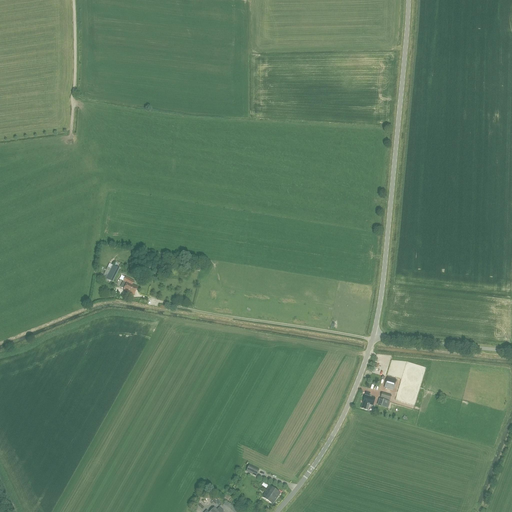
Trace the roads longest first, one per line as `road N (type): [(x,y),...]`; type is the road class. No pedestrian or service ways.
road 1 (tertiary): [(373,336),(408,0)]
road 2 (tertiary): [(276,511),(328,443),(373,336)]
road 3 (unclassified): [(373,336),(511,352)]
